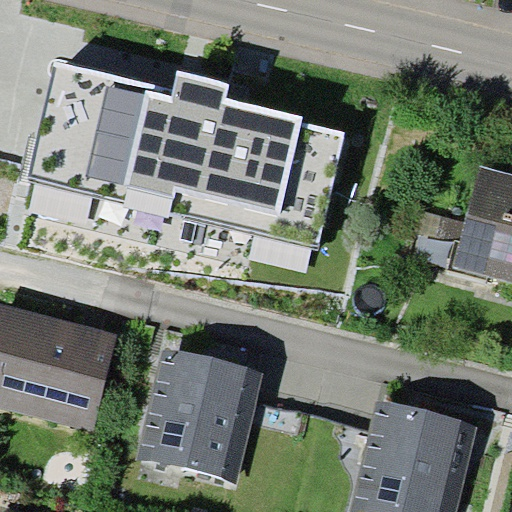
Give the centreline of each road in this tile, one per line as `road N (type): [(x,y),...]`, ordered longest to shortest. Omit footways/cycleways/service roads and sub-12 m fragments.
road 1 (residential): [(511,398),(0,267)]
road 2 (primary): [(511,65),(245,0)]
